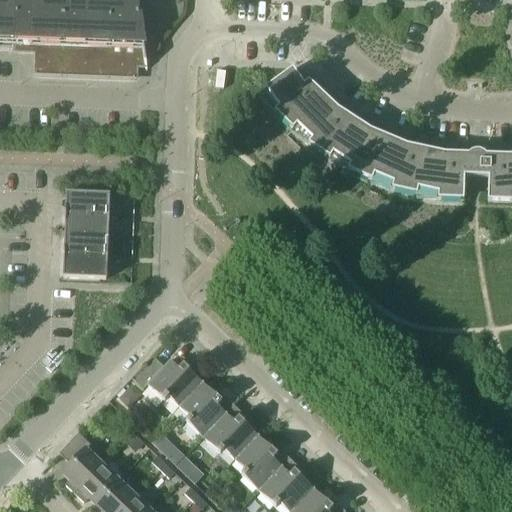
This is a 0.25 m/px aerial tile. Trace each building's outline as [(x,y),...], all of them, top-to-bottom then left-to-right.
[(136,0),(0,0),(0,39),(12,40),(12,52),(36,53),(35,77),(133,81),(134,67),(144,67),(145,73),(146,73),(136,0)] [(303,87),(298,80),(292,71),(259,94),(261,96),(266,93),(278,109),(273,113),(292,132),(296,127),(311,141),(307,146),(329,161),(332,155),(350,166),(347,172),(371,183),(374,177),(392,184),(390,191),(416,197),(417,191),(437,195),(437,201),(463,202),(463,178),(475,179),(487,179),(486,203),(511,204),(511,157),(508,158),(485,157),(482,155),(478,153),(476,153),(474,153),(470,154),(467,157),(444,156),(406,147),(370,132),(337,111),(308,83),(303,87)] [(64,218),(108,219),(108,198),(66,196),(65,196),(64,218)] [(107,240),(108,219),(64,218),(64,238),(107,240)] [(106,260),(107,240),(64,238),(63,258),(106,260)] [(105,281),(106,260),(63,258),(62,280),(63,280),(105,282),(105,281)] [(178,409),(202,385),(188,372),(192,368),(186,362),(178,371),(169,362),(163,369),(154,361),(133,383),(142,392),(147,387),(164,404),(168,399),(178,409)] [(202,440),(229,412),(221,403),(225,399),(218,393),(214,397),(202,385),(178,409),(189,419),(184,424),(202,440)] [(234,463),(257,438),(244,426),(248,422),(241,416),(238,420),(229,412),(202,440),(219,457),(223,452),(234,463)] [(132,435),(126,441),(135,449),(140,444),(132,435)] [(74,496),(101,467),(85,451),(89,447),(78,436),(58,456),(69,466),(61,475),(69,483),(65,487),(74,496)] [(257,493),(285,465),(276,457),(280,453),(274,447),(270,451),(257,438),(234,463),(244,472),(240,477),(257,493)] [(171,455),(167,459),(175,466),(182,459),(178,455),(171,455)] [(159,473),(165,467),(156,459),(151,464),(159,473)] [(181,463),(176,468),(184,476),(189,471),(193,467),(185,460),(181,463)] [(285,511),(292,511),(313,491),(299,479),(303,475),(297,469),(293,473),(285,465),(257,493),(275,510),(279,506),(285,511)] [(95,507),(118,483),(101,467),(74,496),(83,505),(87,500),(95,507)] [(165,467),(159,473),(168,481),(174,475),(165,467)] [(121,511),(134,499),(118,483),(95,507),(99,511),(121,511)] [(192,504),(198,498),(189,490),(184,496),(192,504)] [(334,511),(332,510),(336,506),(329,500),(326,504),(313,491),(292,511),(334,511)] [(198,498),(192,504),(200,511),(201,511),(206,507),(198,498)] [(148,511),(134,499),(121,511),(148,511)]
